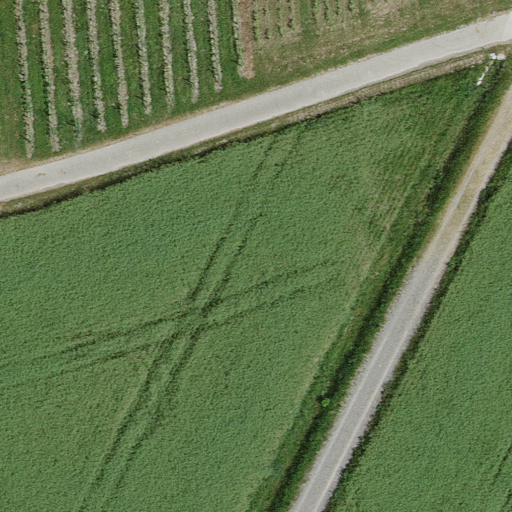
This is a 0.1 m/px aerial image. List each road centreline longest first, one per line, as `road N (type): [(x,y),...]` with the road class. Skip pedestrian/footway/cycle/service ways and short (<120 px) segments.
road 1 (track): [(511,24),(0,190)]
road 2 (track): [(511,112),(304,511)]
